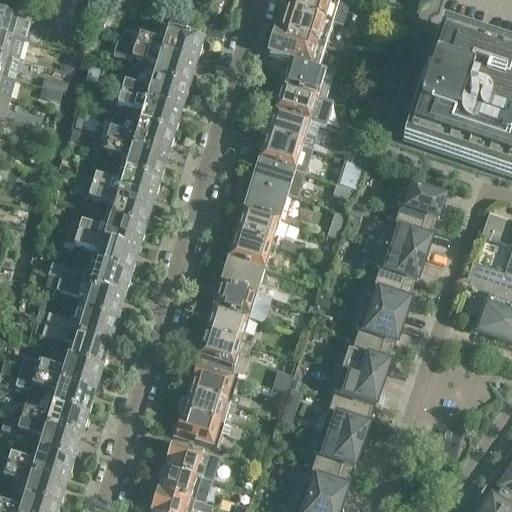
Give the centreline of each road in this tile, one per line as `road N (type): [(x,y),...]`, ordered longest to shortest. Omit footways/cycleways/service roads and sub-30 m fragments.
road 1 (residential): [(101,511),(256,0)]
road 2 (residential): [(476,201),(379,511)]
